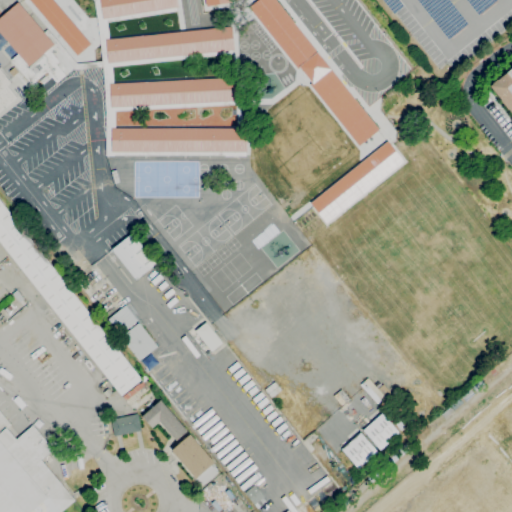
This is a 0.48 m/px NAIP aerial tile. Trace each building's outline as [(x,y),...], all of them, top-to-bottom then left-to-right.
[(28,0),(52,0),(90,43),(76,55),(28,0)] [(99,0),(103,19),(176,7),(177,11),(108,22),(110,40),(106,40),(108,63),(232,50),(232,56),(112,67),(114,84),(110,84),(111,108),(236,101),(236,105),(115,112),(116,129),(111,129),(112,152),(246,152),(246,154),(246,156),(106,156),(103,67),(74,70),(55,47),(54,46),(43,33),(46,31),(48,29),(77,64),(102,61),(95,2),(93,0),(99,0)] [(177,0),(179,7),(176,7),(103,19),(99,0),(177,0)] [(256,0),(274,0),(377,129),(376,130),(358,145),(309,84),(310,82),(304,75),(299,68),(297,69),(248,7),(256,0)] [(381,0),(394,16),(405,7),(399,0),(381,0)] [(415,0),(447,40),(467,24),(448,0),(415,0)] [(465,0),(478,16),(499,0),(465,0)] [(18,54),(0,33),(0,17),(18,3),(19,3),(43,33),(54,46),(28,67),(18,54)] [(110,40),(232,27),(235,50),(232,50),(108,63),(106,40),(110,40)] [(55,47),(50,51),(59,62),(56,64),(66,75),(57,83),(47,72),(31,85),(19,70),(10,60),(18,54),(28,67),(54,46),(55,47)] [(13,77),(8,71),(14,67),(18,72),(13,77)] [(511,113),(490,86),(493,83),(498,79),(498,80),(507,73),(507,72),(511,68),(511,113)] [(0,111),(0,69),(8,79),(11,83),(7,86),(17,98),(0,111)] [(114,84),(237,77),(238,101),(236,101),(111,108),(110,84),(114,84)] [(116,129),(247,128),(247,152),(246,152),(112,152),(111,129),(116,129)] [(309,202),(385,141),(386,140),(403,161),(325,223),(312,205),(309,202)] [(121,396),(0,242),(0,199),(142,380),(121,396)] [(136,280),(112,250),(132,233),(156,264),(136,280)] [(7,314),(4,310),(10,305),(13,309),(7,314)] [(118,336),(106,321),(126,305),(138,320),(118,336)] [(194,331),(210,351),(221,343),(205,322),(194,331)] [(139,362),(121,338),(139,323),(158,347),(139,362)] [(177,441),(160,422),(152,429),(142,416),(161,400),(188,432),(177,441)] [(0,511),(0,412),(11,425),(7,429),(16,440),(33,425),(54,450),(42,460),(76,500),(61,511),(0,511)] [(114,436),(111,419),(138,413),(141,431),(114,436)] [(399,433),(381,413),(361,430),(379,450),(399,433)] [(340,450),(357,469),(376,452),(359,432),(340,450)] [(203,486),(197,478),(196,479),(172,450),(190,434),(214,463),(212,465),(218,473),(203,486)] [(254,505),(245,493),(254,485),(264,497),(254,505)]
